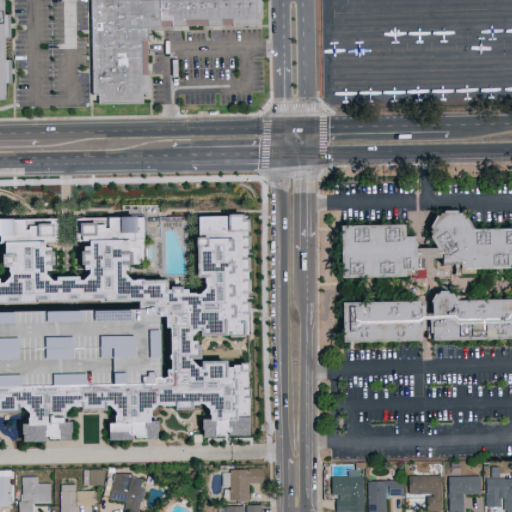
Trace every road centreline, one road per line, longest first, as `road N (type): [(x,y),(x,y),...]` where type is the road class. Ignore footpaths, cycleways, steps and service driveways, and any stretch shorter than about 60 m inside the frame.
road 1 (tertiary): [(281,153),(284,457)]
road 2 (tertiary): [(281,126),(37,130)]
road 3 (tertiary): [(307,152),(511,150)]
road 4 (tertiary): [(305,511),(307,310)]
road 5 (tertiary): [(0,157),(172,154)]
road 6 (tertiary): [(449,123),(307,126)]
road 7 (residential): [(307,126),(305,0)]
road 8 (residential): [(279,0),(281,126)]
